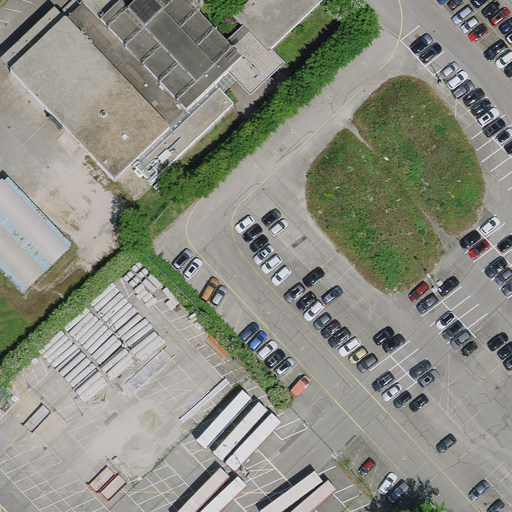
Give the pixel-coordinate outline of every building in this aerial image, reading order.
[(189,114),(218,87),(232,74),(252,95),(282,66),(270,53),(246,27),(226,46),(182,0),(81,0),(86,5),(189,114)] [(246,27),(270,53),(325,0),(255,0),(255,1),(237,18),(246,27)] [(136,164),(171,131),(68,22),(14,74),(88,153),(117,183),(136,164)] [(234,105),(218,87),(189,114),(171,131),(136,164),(153,182),(234,105)] [(10,183),(0,192),(0,228),(46,275),(74,247),(33,205),(10,183)] [(46,275),(0,228),(0,268),(1,270),(26,295),(46,275)]
